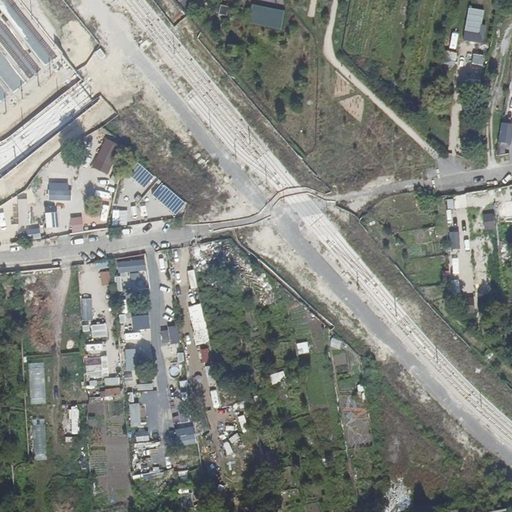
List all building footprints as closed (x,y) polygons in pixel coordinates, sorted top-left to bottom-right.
[(226,16),(228,8),(220,6),(218,14),(226,16)] [(480,41),(485,11),(469,8),(463,39),(480,41)] [(250,9),(247,26),(279,34),(283,16),(250,9)] [(244,46),(239,42),(235,46),(240,50),(244,46)] [(448,52),(448,66),(456,66),(457,53),(448,52)] [(80,122),(77,132),(99,139),(102,129),(80,122)] [(511,125),(502,123),(497,143),(510,146),(511,135),(511,125)] [(112,165),(119,145),(103,140),(97,160),(112,165)] [(36,158),(35,166),(47,168),(48,160),(36,158)] [(28,191),(45,193),(48,172),(31,171),(28,191)] [(511,193),(511,190),(511,186),(499,188),(501,195),(511,193)] [(102,219),(110,220),(114,199),(107,198),(102,219)] [(483,229),(495,228),(494,213),(482,214),(483,229)] [(361,225),(354,219),(350,223),(357,230),(361,225)] [(74,224),(75,234),(78,234),(90,232),(88,222),(74,224)] [(38,238),(37,228),(28,229),(29,239),(38,238)] [(449,231),(450,248),(460,247),(459,231),(449,231)] [(123,269),(147,265),(146,253),(121,258),(123,269)] [(111,285),(110,270),(100,271),(101,285),(111,285)] [(193,289),(199,288),(196,270),(190,272),(193,289)] [(118,289),(142,289),(142,278),(126,278),(118,278),(118,289)] [(160,294),(151,295),(152,307),(162,305),(160,294)] [(125,319),(142,316),(141,305),(123,308),(125,319)] [(198,350),(211,348),(203,305),(191,307),(196,335),(195,336),(198,350)] [(92,338),(108,336),(106,323),(91,324),(92,338)] [(159,348),(169,347),(167,330),(157,331),(159,348)] [(330,345),(339,348),(341,341),(332,338),(330,345)] [(308,342),(297,342),(298,353),(309,353),(308,342)] [(125,348),(126,371),(137,370),(136,348),(125,348)] [(99,359),(86,359),(86,377),(99,377),(99,359)] [(280,373),(281,374),(276,376),(279,382),(297,372),(296,365),(280,373)] [(115,392),(106,393),(106,397),(121,395),(121,389),(115,389),(115,392)] [(70,406),(71,433),(78,433),(78,406),(70,406)] [(45,419),(31,419),(32,455),(46,455),(45,419)] [(196,435),(171,435),(172,444),(196,444),(196,435)]
